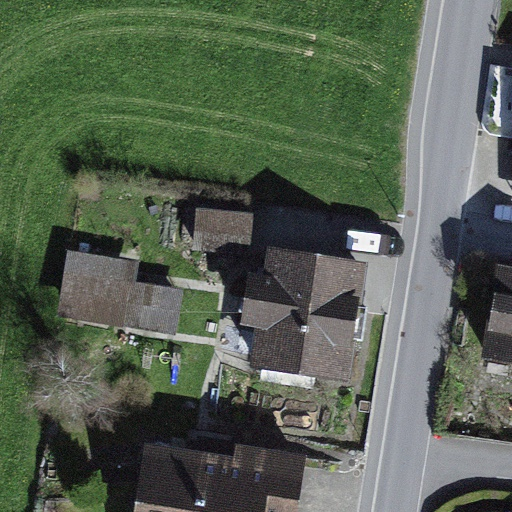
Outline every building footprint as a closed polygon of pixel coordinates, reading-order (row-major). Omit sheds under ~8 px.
[(252,250),(253,207),(198,205),(196,251),(250,253),(250,250),(252,250)] [(67,249),(61,316),(129,322),(136,255),(67,249)] [(364,281),(257,265),(239,381),(346,397),(364,281)] [(511,286),(490,283),(476,377),(511,382),(511,286)] [(232,476),(144,462),(136,511),(302,511),(309,470),(235,459),(232,476)]
